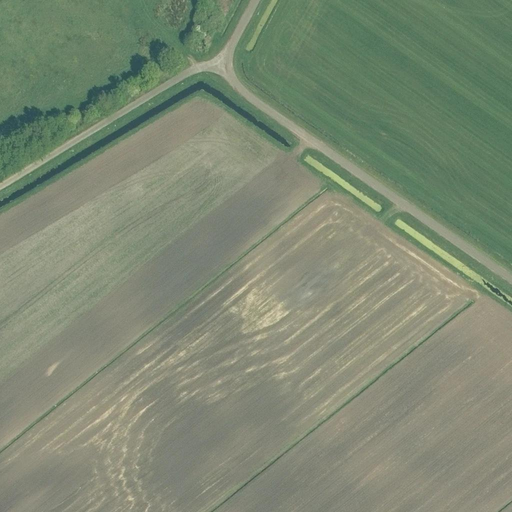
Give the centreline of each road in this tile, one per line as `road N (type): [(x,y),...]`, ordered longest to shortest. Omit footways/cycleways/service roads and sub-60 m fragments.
road 1 (unclassified): [(511,280),(240,91),(228,62)]
road 2 (unclassified): [(0,187),(183,76),(228,62)]
